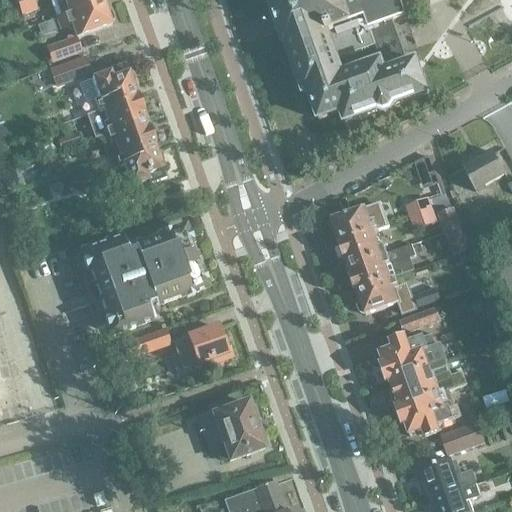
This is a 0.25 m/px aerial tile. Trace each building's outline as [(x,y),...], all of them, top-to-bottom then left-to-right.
[(15,0),(18,7),(21,16),(32,12),(27,0),(15,0)] [(102,3),(104,3),(103,0),(52,0),(59,19),(102,3)] [(269,0),(267,4),(284,47),(286,46),(304,97),(309,95),(319,122),(341,114),(345,126),(428,95),(416,64),(408,67),(393,22),(406,17),(399,0),(269,0)] [(102,3),(59,19),(55,20),(59,31),(72,27),(77,40),(111,28),(110,26),(113,22),(110,14),(105,13),(102,3)] [(51,66),(82,55),(76,38),(45,49),(51,66)] [(56,90),(92,76),(85,58),(49,71),(56,90)] [(97,112),(136,98),(124,65),(107,71),(109,75),(91,81),(98,100),(94,102),(97,112)] [(136,98),(97,112),(98,113),(86,117),(94,141),(106,137),(105,135),(145,121),(138,98),(136,99),(136,98)] [(403,118),(407,129),(432,120),(428,109),(403,118)] [(105,135),(106,137),(109,146),(102,148),(107,162),(118,158),(154,145),(145,121),(105,135)] [(57,142),(61,153),(82,146),(78,134),(57,142)] [(118,158),(107,162),(110,172),(117,169),(118,171),(122,170),(129,190),(146,184),(148,187),(165,181),(153,147),(154,146),(154,145),(118,158)] [(506,178),(493,154),(463,170),(476,194),(506,178)] [(81,172),(86,184),(93,181),(89,169),(81,172)] [(72,187),(81,184),(77,173),(68,176),(72,187)] [(29,264),(17,227),(0,178),(0,228),(14,269),(29,264)] [(405,208),(410,222),(434,213),(429,199),(405,208)] [(340,247),(375,235),(379,233),(375,222),(371,223),(366,210),(332,222),(332,223),(329,228),(332,236),(337,238),(340,247)] [(437,216),(444,235),(460,229),(454,210),(437,216)] [(434,213),(410,222),(414,234),(438,225),(434,213)] [(444,235),(452,258),(469,252),(460,229),(444,235)] [(148,311),(206,290),(185,230),(127,251),(123,239),(83,254),(113,336),(152,322),(148,311)] [(347,270),(387,256),(383,245),(379,246),(375,235),(340,247),(339,247),(347,270)] [(355,293),(391,281),(387,269),(391,268),(391,267),(415,258),(412,247),(387,256),(347,270),(355,293)] [(395,279),(391,281),(355,293),(355,294),(357,294),(360,303),(358,307),(360,315),(365,317),(366,317),(400,305),(395,292),(399,291),(395,279)] [(403,336),(431,326),(427,314),(399,323),(403,336)] [(213,365),(231,358),(225,342),(222,343),(217,329),(178,343),(183,357),(193,353),(197,365),(212,360),(213,365)] [(128,361),(169,347),(170,346),(164,330),(123,345),(128,361)] [(386,385),(439,366),(433,350),(436,349),(432,337),(424,340),(424,339),(408,345),(406,340),(391,345),(393,350),(379,355),(383,367),(382,367),(382,368),(382,373),(386,385)] [(490,348),(500,375),(511,371),(511,353),(508,342),(490,348)] [(439,366),(386,385),(386,387),(390,390),(390,391),(392,390),(397,403),(395,404),(396,405),(395,410),(395,411),(440,396),(441,397),(467,388),(464,381),(450,386),(447,379),(444,380),(439,366)] [(467,389),(467,388),(441,397),(440,396),(395,411),(400,423),(403,427),(404,428),(405,427),(410,438),(423,434),(425,439),(440,434),(438,428),(454,422),(462,419),(458,408),(455,409),(449,395),(467,389)] [(229,463),(264,451),(247,405),(213,417),(217,429),(209,431),(213,441),(221,438),(229,463)] [(443,447),(481,433),(477,424),(440,437),(443,447)] [(481,433),(443,447),(447,458),(485,445),(481,433)] [(431,503),(476,486),(471,474),(456,479),(450,462),(420,473),(431,503)] [(284,511),(275,484),(254,492),(223,503),(226,511),(284,511)] [(433,511),(467,511),(465,504),(480,498),(476,486),(431,503),(433,511)]
